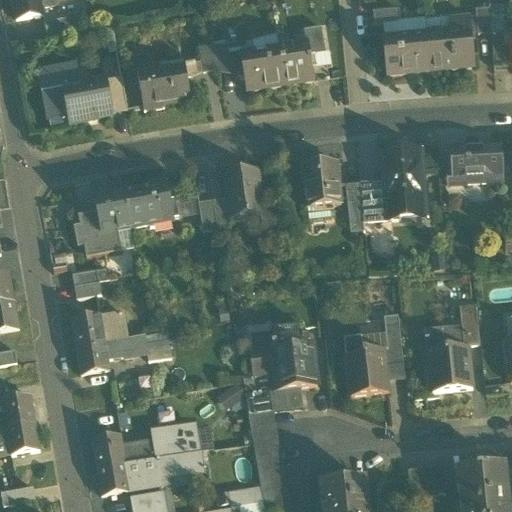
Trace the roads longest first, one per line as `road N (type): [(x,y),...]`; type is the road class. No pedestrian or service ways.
road 1 (residential): [(511,110),(294,129),(20,173)]
road 2 (residential): [(20,173),(79,511)]
road 3 (residential): [(511,433),(323,455)]
road 4 (residential): [(0,54),(20,173)]
